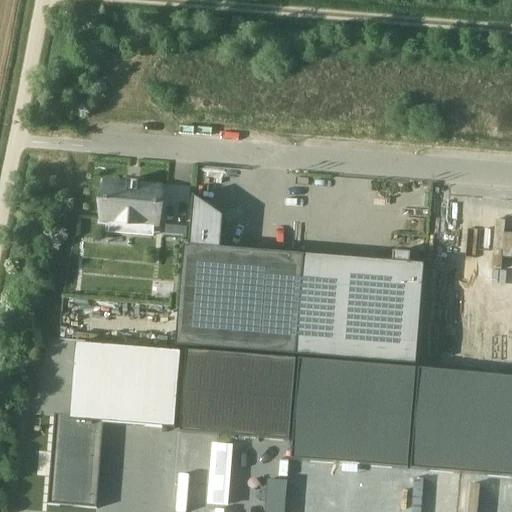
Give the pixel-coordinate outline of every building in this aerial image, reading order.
[(157,225),(160,190),(139,188),(139,183),(127,182),(127,187),(105,185),(102,221),(110,222),(109,234),(127,236),(128,223),(157,225)] [(184,248),(176,348),(298,358),(306,258),(221,251),(223,219),(213,212),(215,208),(206,203),(204,206),(193,198),(189,248),(184,248)] [(306,258),(298,358),(416,367),(424,267),(306,258)] [(511,274),(424,267),(416,367),(511,374),(511,274)] [(76,346),(70,421),(96,424),(101,424),(175,430),(181,354),(76,346)] [(290,443),(296,362),(187,353),(180,434),(290,443)] [(416,371),(300,362),(292,462),(408,471),(416,371)] [(511,379),(420,372),(412,471),(511,479),(511,379)] [(58,447),(53,507),(90,510),(96,437),(94,437),(95,425),(70,423),(63,423),(61,447),(58,447)]
